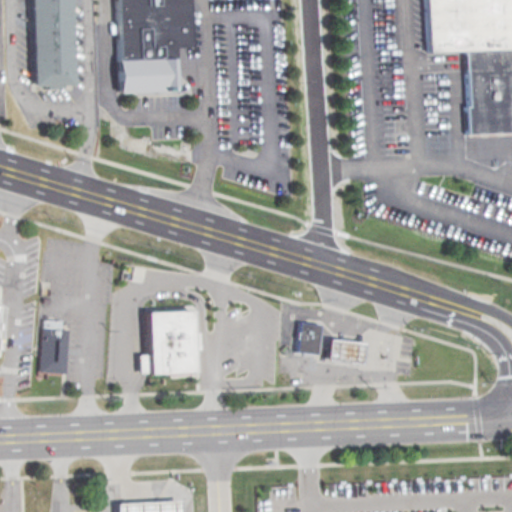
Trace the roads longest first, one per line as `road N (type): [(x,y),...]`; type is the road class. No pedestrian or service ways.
road 1 (secondary): [(510,417),(0,440)]
road 2 (secondary): [(424,297),(0,169)]
road 3 (residential): [(326,266),(314,0)]
road 4 (secondary): [(424,297),(503,344),(510,417)]
